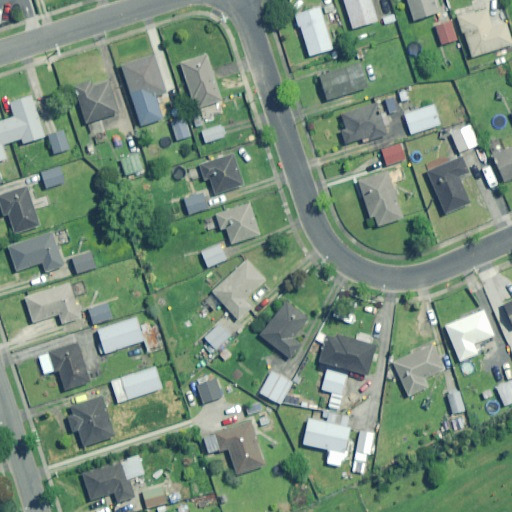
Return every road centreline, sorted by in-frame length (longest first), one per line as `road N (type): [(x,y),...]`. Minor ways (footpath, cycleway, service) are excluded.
road 1 (residential): [(242,0),(315,222),(340,258),(380,277),(424,275),(511,238)]
road 2 (residential): [(0,52),(160,0)]
road 3 (residential): [(38,511),(0,392)]
